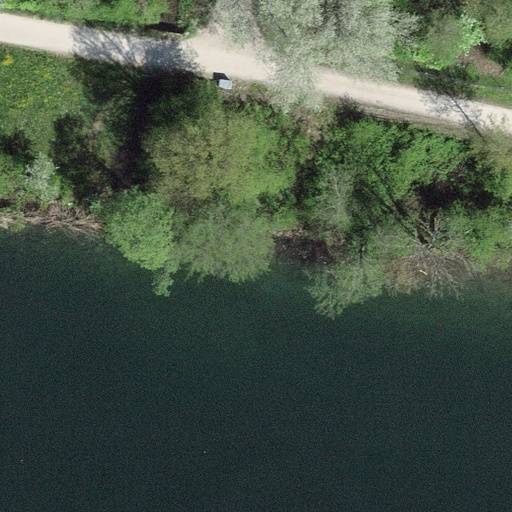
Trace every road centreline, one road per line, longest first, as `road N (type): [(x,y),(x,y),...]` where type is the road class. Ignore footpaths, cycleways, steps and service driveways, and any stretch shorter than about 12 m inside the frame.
road 1 (track): [(511,123),(214,63)]
road 2 (track): [(214,63),(0,28)]
